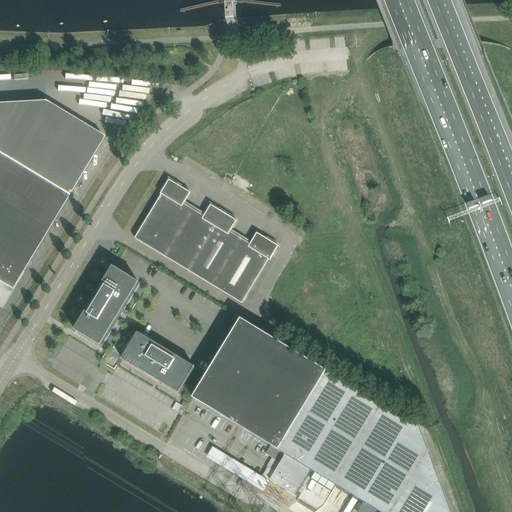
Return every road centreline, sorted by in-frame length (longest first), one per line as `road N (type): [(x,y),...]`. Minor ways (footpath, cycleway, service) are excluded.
road 1 (unclassified): [(5,374),(149,149),(172,123),(240,77),(229,0)]
road 2 (motorway): [(407,0),(511,268)]
road 3 (motorway): [(511,189),(434,0)]
